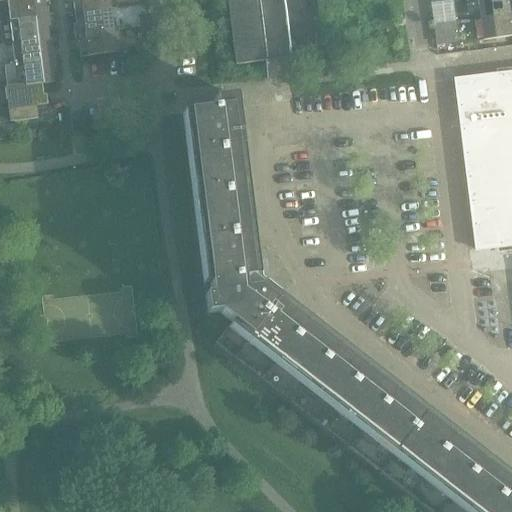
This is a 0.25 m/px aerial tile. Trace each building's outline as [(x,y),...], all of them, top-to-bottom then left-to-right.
[(18,0),(7,2),(10,23),(49,18),(48,13),(46,14),(43,0),(18,0)] [(72,0),(75,15),(111,10),(109,0),(72,0)] [(227,0),(236,66),(266,62),(258,0),(283,0),(290,59),(320,56),(313,0),(227,0)] [(511,0),(478,0),(481,19),(511,15),(511,0)] [(73,32),(74,37),(113,31),(111,10),(75,15),(77,31),(73,32)] [(138,16),(140,28),(148,27),(147,15),(138,16)] [(433,16),(434,25),(446,23),(445,15),(433,16)] [(511,15),(481,19),(483,42),(511,37),(511,15)] [(49,18),(10,23),(0,24),(0,25),(2,46),(12,44),(49,39),(47,23),(49,22),(49,18)] [(446,23),(434,25),(435,34),(447,32),(446,23)] [(148,27),(140,28),(141,40),(150,39),(148,27)] [(113,31),(74,37),(75,41),(78,41),(80,59),(116,54),(113,31)] [(49,39),(12,44),(15,66),(54,60),(54,56),(51,57),(49,39)] [(55,65),(54,60),(15,66),(18,86),(18,87),(42,84),(42,85),(54,84),(52,65),(55,65)] [(511,72),(455,81),(479,249),(511,243),(511,72)] [(18,87),(18,86),(6,88),(8,109),(0,110),(0,124),(38,119),(37,107),(48,106),(47,101),(44,101),(42,85),(42,84),(18,87)] [(424,511),(511,511),(511,480),(276,297),(272,301),(270,299),(271,298),(271,296),(270,295),(269,294),(268,293),(266,293),(265,293),(263,294),(260,292),(260,291),(258,290),(253,290),(248,251),(254,250),(235,99),(236,99),(236,98),(213,101),(214,102),(216,102),(217,110),(182,115),(204,285),(210,285),(211,295),(204,296),(207,315),(218,313),(220,314),(232,323),(213,347),(424,511)]
